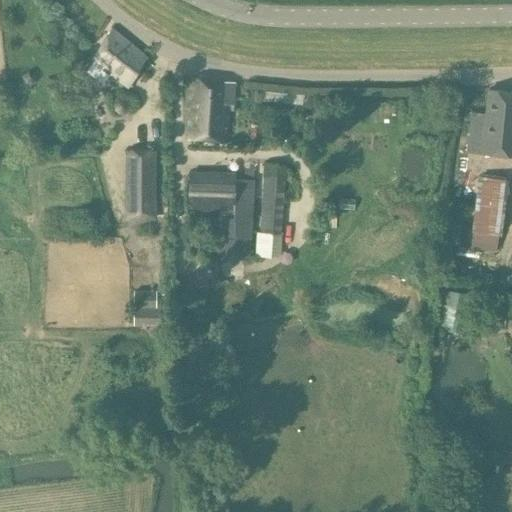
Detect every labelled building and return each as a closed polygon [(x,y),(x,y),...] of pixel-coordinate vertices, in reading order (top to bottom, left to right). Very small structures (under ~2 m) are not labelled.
[(92,63),(86,71),(104,85),(113,74),(129,87),(146,58),(111,29),(93,59),(95,61),(92,63)] [(235,83),(188,77),(186,138),(227,139),(228,113),(233,114),(234,103),(235,83)] [(472,113),(468,152),(469,152),(470,140),(484,141),(482,153),(511,156),(511,92),(488,90),(486,114),(476,113),(472,113)] [(304,95),(274,92),(273,101),(304,104),(304,95)] [(128,151),(128,218),(154,218),(154,151),(128,151)] [(283,166),(264,164),(260,231),(279,233),(283,166)] [(254,180),(190,176),(187,216),(220,218),(217,258),(250,259),(254,180)] [(475,176),(472,248),(500,249),(504,177),(475,176)] [(157,290),(134,290),(134,326),(163,326),(163,307),(165,307),(165,294),(157,294),(157,290)] [(473,294),(447,290),(441,322),(468,327),(473,294)]
